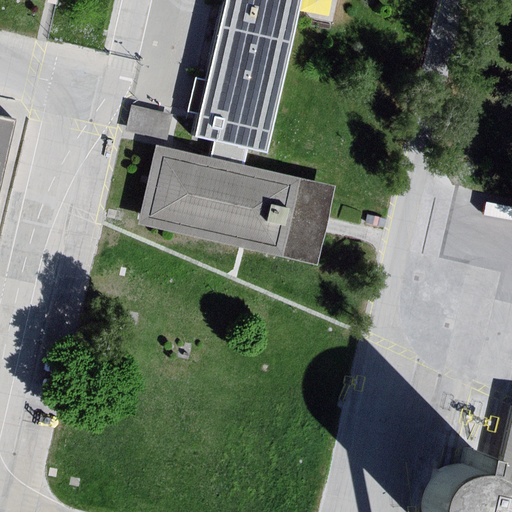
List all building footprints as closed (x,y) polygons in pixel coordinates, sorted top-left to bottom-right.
[(220,0),(202,79),(192,76),(185,110),(194,112),(189,134),(212,139),(208,157),(241,164),(245,147),(261,151),(295,0),(220,0)] [(128,103),(122,128),(162,137),(168,111),(128,103)] [(241,164),(208,157),(151,144),(133,223),(313,264),(331,184),(241,164)] [(511,511),(511,395),(507,395),(487,489),(487,494),(484,508),(481,511),(511,511)] [(399,494),(403,509),(404,511),(481,511),(484,508),(487,494),(487,489),(486,481),(480,468),(471,458),(459,451),(445,448),(431,450),(418,456),(408,466),(401,480),(399,494)]
